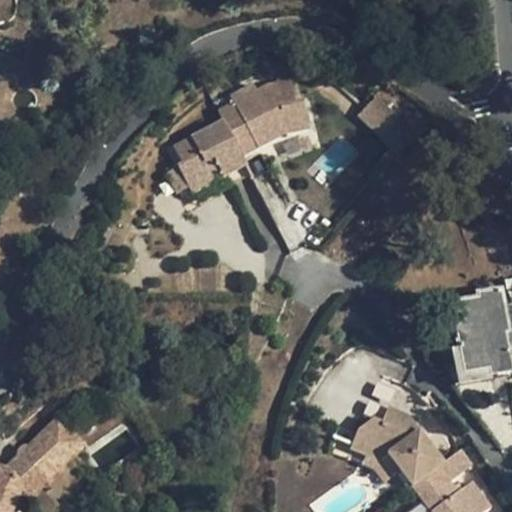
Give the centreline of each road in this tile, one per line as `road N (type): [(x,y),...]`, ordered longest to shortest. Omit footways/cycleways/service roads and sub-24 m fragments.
road 1 (unclassified): [(0,346),(126,120),(165,77),(221,44),(277,30),(327,34),(386,56),(457,113),(511,123)]
road 2 (unknown): [(511,479),(357,285),(340,269),(296,263)]
